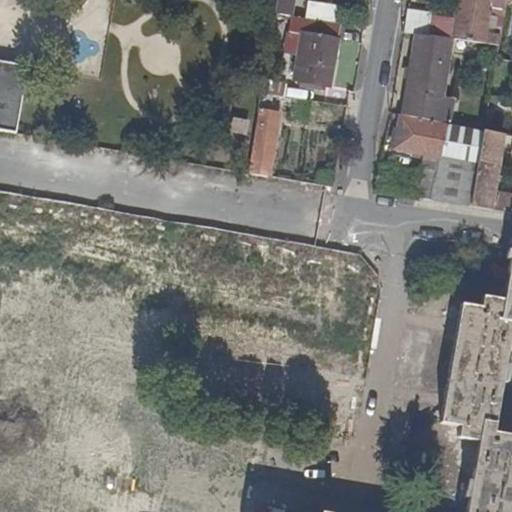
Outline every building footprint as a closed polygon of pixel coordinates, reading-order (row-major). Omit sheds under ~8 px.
[(275,0),(274,13),(291,15),(293,0),(275,0)] [(459,0),(453,39),(498,46),(500,36),(485,33),(485,29),(491,29),(493,21),(487,20),(489,8),(504,10),(505,0),(459,0)] [(319,12),(318,19),(330,21),(331,13),(319,12)] [(307,86),(325,89),(327,83),(330,84),(340,23),(330,21),(318,19),(291,15),(284,53),(298,54),(294,78),(308,80),(307,86)] [(431,18),(405,15),(402,32),(416,34),(428,36),(431,18)] [(438,99),(449,39),(428,36),(416,34),(403,114),(446,121),(449,101),(438,99)] [(0,132),(16,135),(28,67),(0,61),(0,132)] [(287,84),(263,80),(261,93),(272,95),(285,97),(287,84)] [(270,108),(272,95),(261,93),(250,173),(268,176),(278,110),(270,108)] [(479,126),(485,127),(487,112),(481,111),(479,126)] [(416,199),(471,207),(484,132),(464,129),(464,128),(445,124),(446,121),(403,114),(403,115),(400,114),(392,149),(424,156),(416,199)] [(491,204),(502,135),(484,132),(471,207),(511,213),(511,196),(498,194),(495,205),(491,204)] [(0,257),(146,286),(143,300),(346,339),(360,271),(345,268),(341,286),(165,252),(168,239),(0,206),(0,257)] [(477,439),(466,511),(329,511),(322,511),(321,511),(511,511),(511,432),(499,430),(511,339),(511,251),(505,297),(484,294),(482,304),(460,301),(443,423),(460,425),(458,436),(477,439)] [(0,503),(0,511),(23,511),(24,506),(0,503)]
